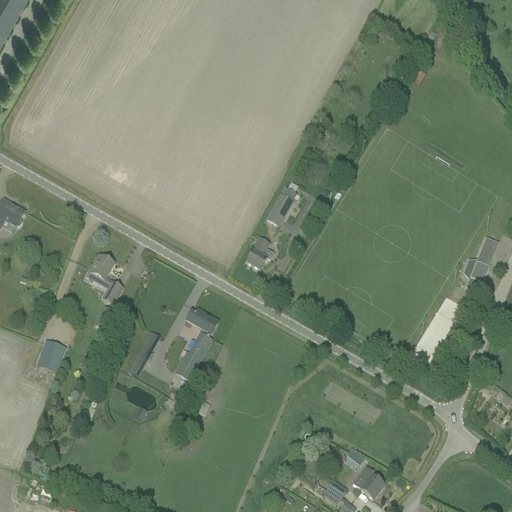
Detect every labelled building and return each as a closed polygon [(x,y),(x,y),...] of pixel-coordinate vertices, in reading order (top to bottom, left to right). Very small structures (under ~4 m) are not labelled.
[(0,0),(0,43),(24,0),(0,0)] [(431,33),(423,48),(427,50),(435,36),(431,33)] [(320,134),(324,141),(331,137),(326,130),(320,134)] [(281,198),(266,223),(278,230),(292,204),(296,197),(286,191),(281,198)] [(0,207),(0,232),(5,224),(15,230),(16,229),(17,230),(19,229),(22,225),(21,223),(20,222),(24,215),(17,211),(16,213),(3,204),(4,203),(3,203),(0,207)] [(246,265),(260,274),(267,261),(262,259),(269,246),(260,241),(246,265)] [(466,290),(478,295),(481,286),(482,286),(489,270),(488,270),(498,246),(485,241),(476,265),(466,290)] [(99,258),(89,275),(104,283),(114,266),(99,258)] [(106,295),(102,302),(112,308),(122,291),(114,286),(114,287),(108,297),(106,295)] [(94,329),(105,335),(115,317),(104,311),(94,329)] [(174,376),(188,384),(212,343),(209,341),(213,334),(218,325),(209,320),(209,322),(204,319),(205,318),(197,313),(195,317),(194,316),(194,317),(190,315),(185,324),(200,333),(188,355),(186,354),(174,376)] [(128,375),(138,380),(160,341),(150,335),(128,375)] [(44,347),(36,368),(56,376),(66,351),(60,349),(46,343),(44,347)] [(207,417),(209,406),(198,404),(196,414),(207,417)] [(137,413),(134,419),(141,424),(145,417),(137,413)] [(170,452),(173,445),(164,441),(161,448),(170,452)] [(349,457),(347,460),(360,470),(365,463),(358,457),(352,453),(349,457)] [(294,463),(289,472),(294,474),(299,465),(294,463)] [(365,497),(372,503),(384,488),(371,478),(373,476),(366,470),(360,478),(352,487),(365,497)] [(323,498),(337,507),(346,493),(332,484),(323,498)] [(101,485),(98,492),(107,495),(110,488),(101,485)]
